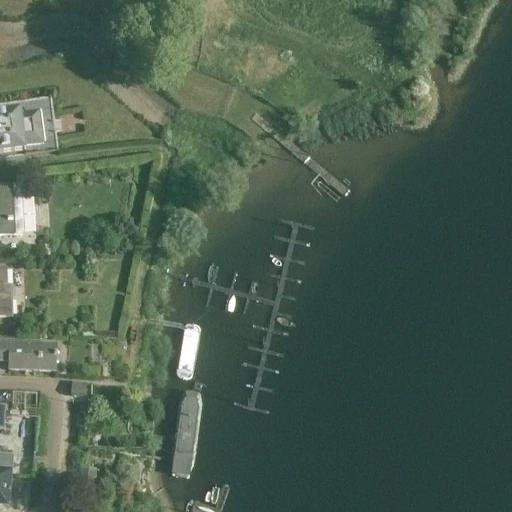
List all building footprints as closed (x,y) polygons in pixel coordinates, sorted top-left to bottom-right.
[(22,114),(22,109),(0,112),(0,152),(26,149),(26,147),(43,144),(39,112),(22,114)] [(61,115),(63,128),(80,125),(78,113),(61,115)] [(11,190),(11,188),(0,189),(0,237),(24,236),(21,189),(11,190)] [(0,319),(11,319),(10,288),(6,288),(5,273),(0,272),(0,319)] [(0,363),(9,364),(9,372),(55,374),(55,348),(0,345),(0,363)] [(180,394),(172,481),(193,483),(201,396),(180,394)] [(0,430),(4,431),(6,411),(0,410),(0,511),(2,511),(4,510),(8,510),(13,456),(0,455),(0,430)] [(81,472),(77,489),(94,493),(99,472),(81,468),(81,472)]
